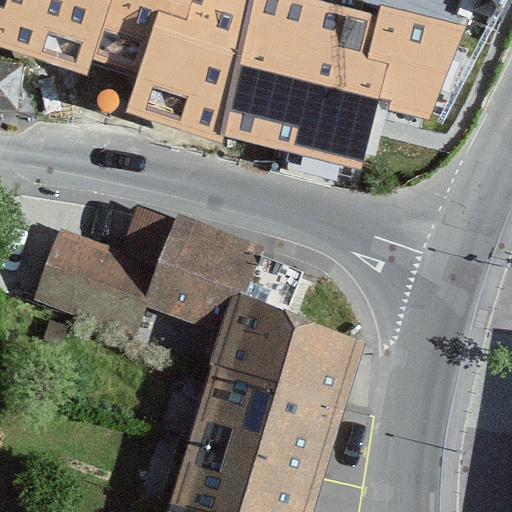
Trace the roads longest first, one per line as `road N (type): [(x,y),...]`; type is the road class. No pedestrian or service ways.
road 1 (unclassified): [(0,150),(80,158),(458,261)]
road 2 (unclassified): [(458,261),(411,436),(410,511)]
road 3 (unknown): [(142,0),(112,166)]
road 4 (unclassified): [(511,138),(458,261)]
